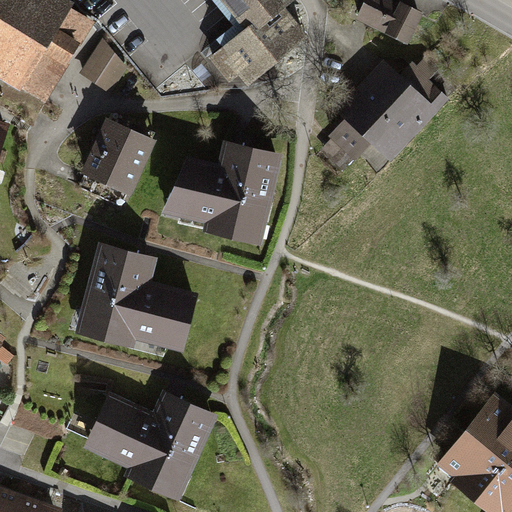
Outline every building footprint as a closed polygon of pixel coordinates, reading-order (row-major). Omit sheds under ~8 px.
[(0,0),(0,67),(44,95),(89,21),(54,0),(0,0)] [(227,0),(249,27),(214,56),(232,78),(240,71),(250,82),(305,37),(281,8),(289,0),(227,0)] [(395,0),(366,0),(359,15),(407,39),(419,14),(395,2),(395,0)] [(124,65),(105,41),(85,72),(109,89),(124,65)] [(391,73),(333,134),(355,155),(372,137),(393,156),(448,99),(428,80),(437,69),(426,59),(403,84),(391,73)] [(109,122),(79,187),(121,206),(151,141),(136,134),(139,126),(128,121),(124,129),(109,122)] [(212,218),(210,228),(257,240),(277,156),(229,144),(223,170),(189,162),(168,208),(212,218)] [(151,259),(104,246),(82,329),(129,341),(132,331),(182,344),(194,297),(144,284),(151,259)] [(157,419),(110,397),(90,442),(127,459),(130,452),(139,456),(131,472),(175,493),(212,415),(168,394),(157,419)] [(511,511),(511,414),(493,399),(439,465),(496,511),(502,505),(511,511)] [(43,511),(0,496),(0,511),(43,511)]
